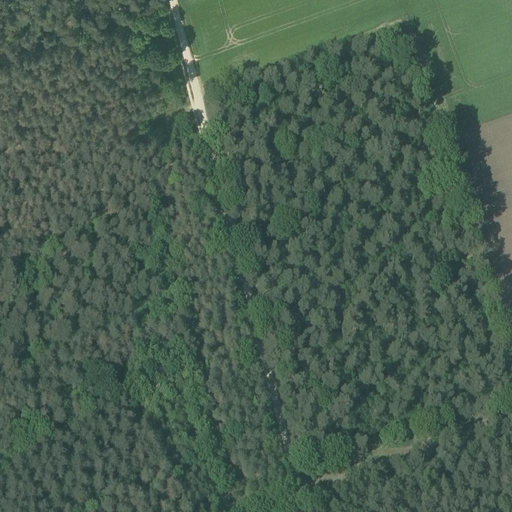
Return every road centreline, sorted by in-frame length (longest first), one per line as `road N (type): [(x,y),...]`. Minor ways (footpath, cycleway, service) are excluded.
road 1 (track): [(171,0),(300,511)]
road 2 (track): [(0,50),(173,8)]
